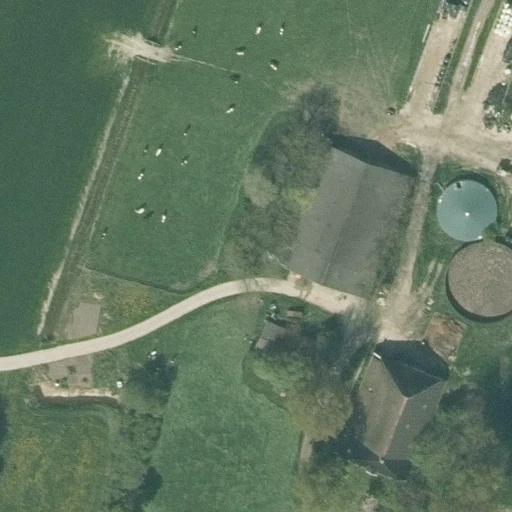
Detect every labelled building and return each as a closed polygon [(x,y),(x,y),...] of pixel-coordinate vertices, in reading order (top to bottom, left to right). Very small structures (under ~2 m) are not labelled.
[(412,176),(319,140),(272,260),(365,296),(412,176)] [(464,179),(460,180),(456,181),(452,183),(449,185),(445,188),(443,191),(442,192),(440,195),(439,197),(439,198),(438,199),(437,202),(437,206),(436,212),(437,215),(438,220),(439,224),(440,226),(445,232),(448,234),(453,236),(456,238),(459,239),(463,239),(468,239),(470,239),(474,238),(479,237),(482,234),(486,232),(488,230),(491,226),(494,222),(495,217),(496,215),(496,213),(496,207),(496,205),(496,203),(496,200),(493,196),(492,193),(491,192),(490,191),(488,189),(487,188),(482,184),(481,183),(476,181),(470,180),(467,179),(464,179)] [(470,321),(480,323),(487,323),(493,323),(499,321),(505,318),(511,314),(511,313),(511,249),(504,244),(497,242),(490,240),(482,240),(475,241),(468,244),(459,249),(454,254),(450,259),(446,267),(444,273),(443,280),(444,288),(446,296),(451,305),(456,312),(462,317),(470,321)] [(327,345),(265,319),(253,347),(315,374),(327,345)] [(443,379),(373,351),(334,450),(404,478),(443,379)]
